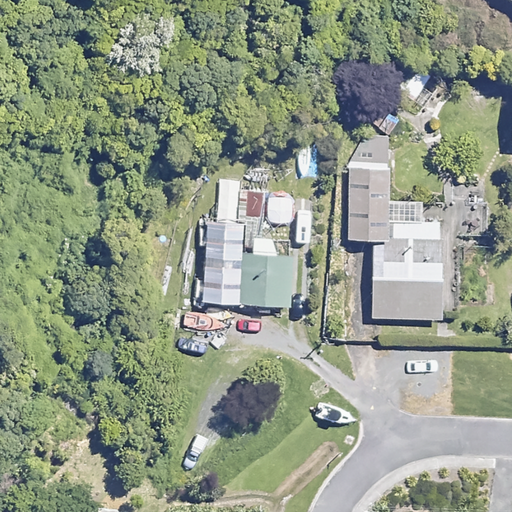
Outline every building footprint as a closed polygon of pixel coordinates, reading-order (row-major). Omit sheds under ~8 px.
[(511,0),(460,0),(511,27),(511,0)] [(427,100),(426,73),(406,74),(407,100),(427,100)] [(386,118),(344,119),(347,243),(372,243),(372,255),(353,256),(354,298),(373,297),(373,321),(442,320),(440,223),(421,223),(420,202),(388,203),(386,118)] [(263,234),(263,222),(262,186),(233,186),(233,222),(241,222),(241,234),(263,234)] [(229,215),(206,212),(201,255),(223,258),(229,215)] [(273,240),(252,240),(252,259),(240,259),(240,309),(291,309),(290,261),(274,261),(273,240)]
